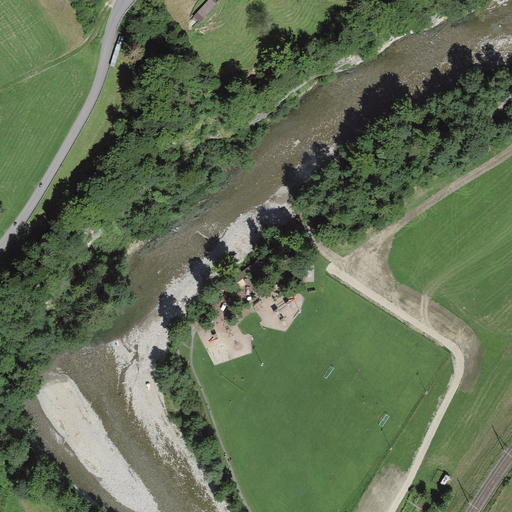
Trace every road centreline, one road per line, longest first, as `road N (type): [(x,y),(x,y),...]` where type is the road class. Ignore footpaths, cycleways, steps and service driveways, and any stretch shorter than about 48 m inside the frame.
road 1 (unclassified): [(124,0),(83,116),(0,247)]
road 2 (track): [(123,1),(111,2),(81,48),(0,88)]
